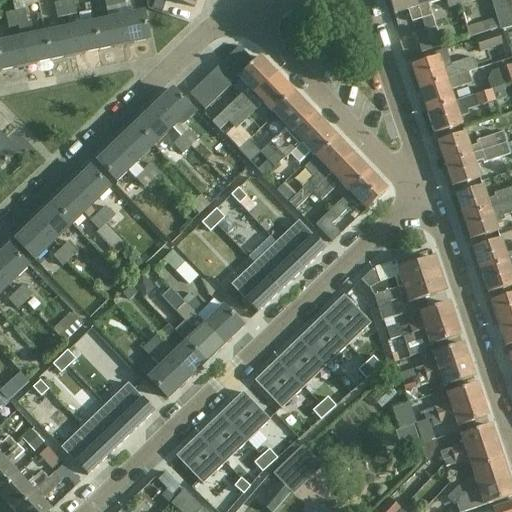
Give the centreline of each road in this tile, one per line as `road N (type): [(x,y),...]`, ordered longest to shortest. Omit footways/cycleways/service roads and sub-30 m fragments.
road 1 (residential): [(94,511),(422,197)]
road 2 (residential): [(244,17),(202,37),(0,228)]
road 3 (residential): [(511,437),(422,197)]
road 4 (residential): [(422,197),(244,17)]
road 5 (residential): [(422,197),(362,0)]
